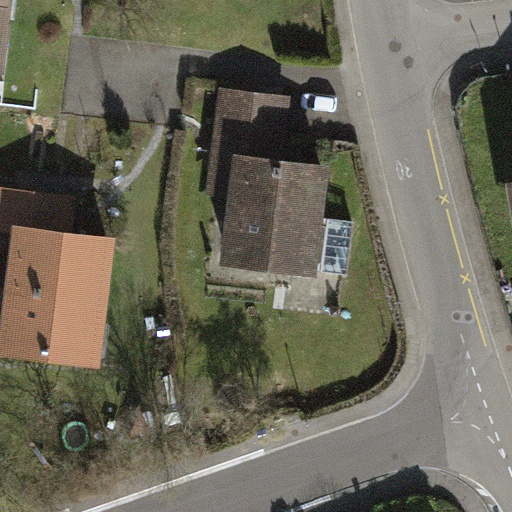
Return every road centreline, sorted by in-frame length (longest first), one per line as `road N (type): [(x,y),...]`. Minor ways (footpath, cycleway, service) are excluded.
road 1 (residential): [(388,37),(476,412)]
road 2 (residential): [(192,511),(476,412)]
road 3 (residential): [(388,37),(511,22)]
